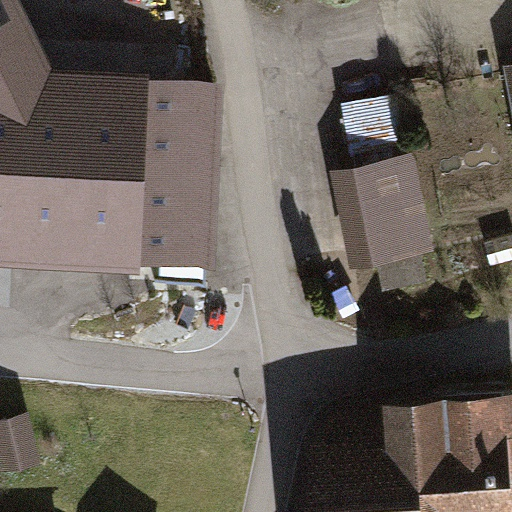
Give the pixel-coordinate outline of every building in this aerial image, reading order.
[(0,240),(208,250),(215,84),(5,75),(5,41),(0,29),(0,240)] [(345,93),(352,147),(397,142),(390,88),(345,93)] [(406,158),(356,168),(372,248),(422,238),(406,158)] [(336,163),(351,262),(370,259),(355,160),(336,163)] [(318,436),(309,511),(511,511),(511,425),(504,426),(504,392),(341,403),(318,436)] [(0,423),(0,430),(7,459),(33,453),(24,418),(0,423)]
